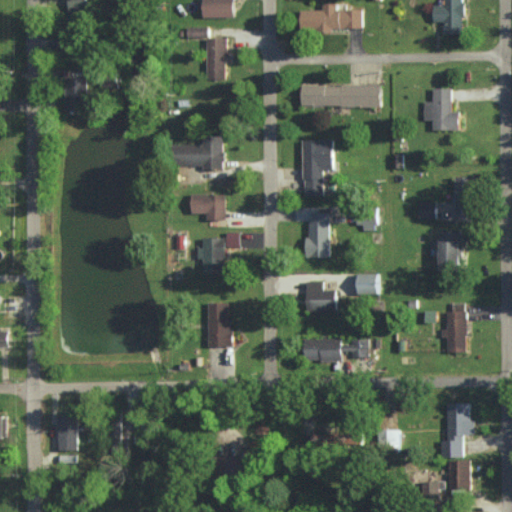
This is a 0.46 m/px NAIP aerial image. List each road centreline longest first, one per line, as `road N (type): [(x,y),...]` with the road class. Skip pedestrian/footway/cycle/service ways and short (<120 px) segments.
road 1 (residential): [(32,511),(39,0)]
road 2 (residential): [(0,386),(511,384)]
road 3 (residential): [(277,386),(280,0)]
road 4 (residential): [(280,70),(511,65)]
road 5 (residential): [(508,511),(511,355)]
